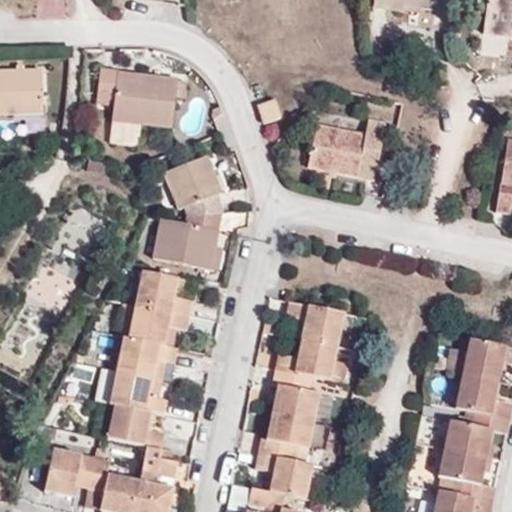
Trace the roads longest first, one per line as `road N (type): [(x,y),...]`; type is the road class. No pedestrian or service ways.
road 1 (residential): [(209,511),(258,195)]
road 2 (residential): [(258,195),(234,102),(198,45),(78,32)]
road 3 (residential): [(258,195),(511,261)]
